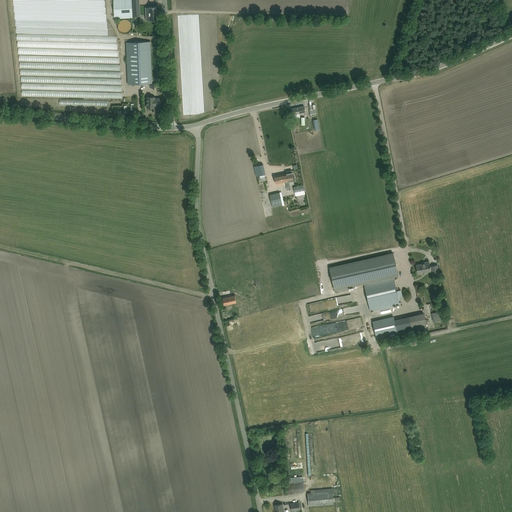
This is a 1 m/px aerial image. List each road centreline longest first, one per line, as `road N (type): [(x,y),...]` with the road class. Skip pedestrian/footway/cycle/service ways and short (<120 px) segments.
road 1 (unclassified): [(260,511),(195,218),(199,125)]
road 2 (unclassified): [(199,125),(445,66),(511,35)]
road 3 (unknown): [(371,340),(368,319),(414,297),(374,83)]
road 4 (unclassified): [(173,128),(0,109)]
road 5 (unclassified): [(173,128),(166,0)]
